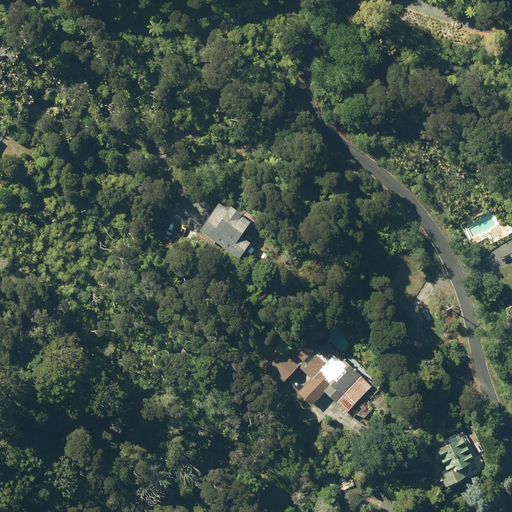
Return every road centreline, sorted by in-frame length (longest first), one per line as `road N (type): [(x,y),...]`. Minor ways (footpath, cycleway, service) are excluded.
road 1 (residential): [(511,445),(488,402),(444,251),(398,187),(318,109),(313,85),(329,32),(367,1)]
road 2 (unknown): [(426,223),(389,312),(389,351),(401,385),(397,427),(352,453)]
road 3 (unknown): [(511,37),(405,2),(367,1)]
